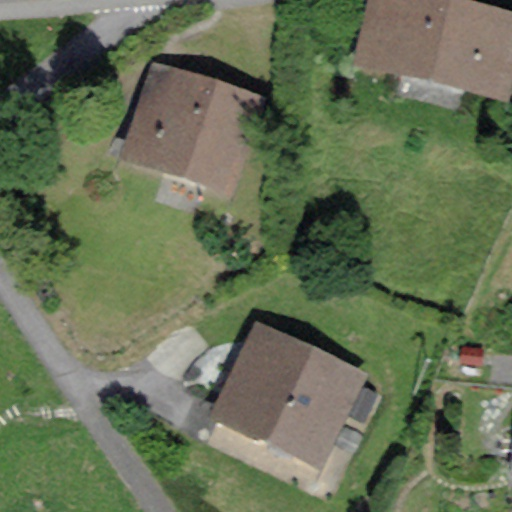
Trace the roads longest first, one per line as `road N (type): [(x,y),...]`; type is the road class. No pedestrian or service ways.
road 1 (residential): [(0,273),(160,511)]
road 2 (residential): [(0,111),(102,32),(119,0)]
